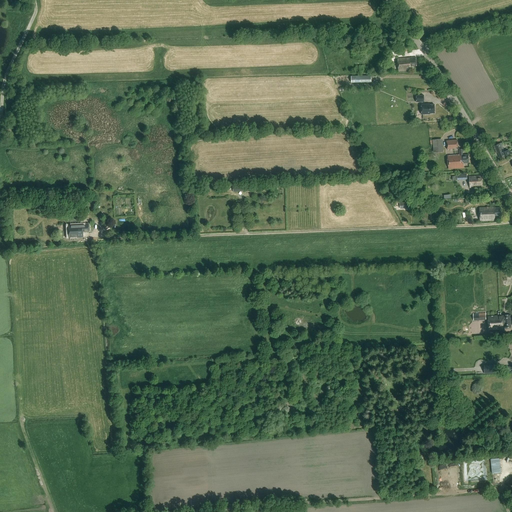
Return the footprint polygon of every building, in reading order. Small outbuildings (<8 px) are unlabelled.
[(411,67),(417,66),(416,57),(398,59),(399,72),(411,71),(411,67)] [(428,114),(435,113),(435,105),(428,105),(428,104),(421,105),(422,115),(428,114)] [(433,144),(434,153),(443,152),(442,139),(433,139),(433,140),(430,140),(430,144),(433,144)] [(458,147),(457,140),(446,140),(447,149),(454,149),(454,147),(458,147)] [(500,158),(508,156),(511,153),(511,150),(509,152),(509,150),(504,152),(501,143),(493,146),(496,154),(498,153),(500,158)] [(463,164),(469,163),(468,155),(463,155),(463,149),(459,150),(459,155),(448,156),(449,169),(464,168),(463,164)] [(474,186),(482,185),(481,176),(469,177),(470,188),(474,188),(474,186)] [(495,216),(501,216),(500,207),(494,208),(494,207),(480,208),(480,221),(495,220),(495,216)] [(67,213),(68,222),(78,222),(77,212),(67,213)] [(63,229),(69,229),(69,239),(83,238),(82,231),(88,231),(88,223),(83,224),(69,225),(63,225),(63,229)] [(504,328),(511,327),(510,315),(488,317),(489,331),(505,330),(504,328)] [(500,365),(484,366),(485,374),(501,373),(500,365)]
